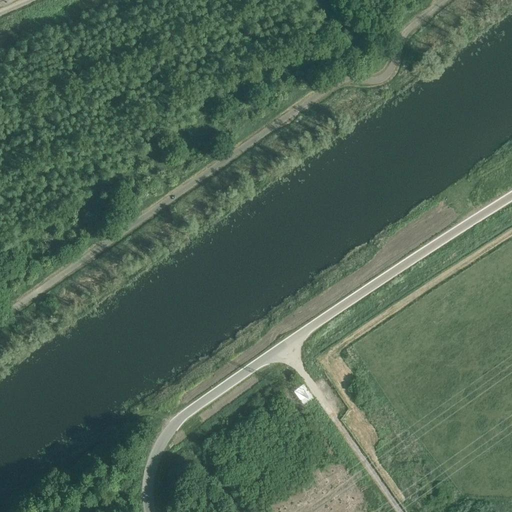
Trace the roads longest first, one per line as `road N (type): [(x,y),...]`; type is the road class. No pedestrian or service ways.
road 1 (tertiary): [(149,511),(155,458),(183,416),(511,196)]
road 2 (track): [(284,346),(400,511)]
